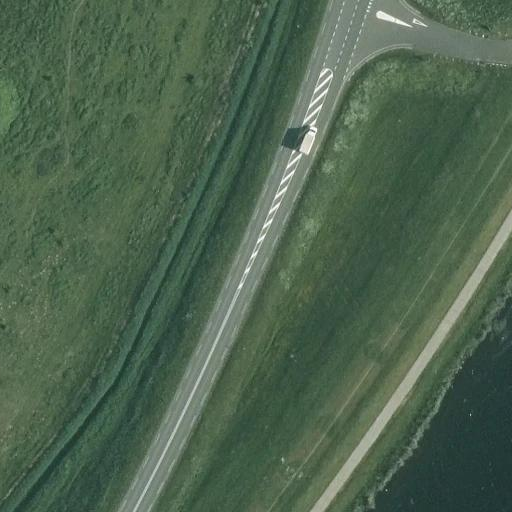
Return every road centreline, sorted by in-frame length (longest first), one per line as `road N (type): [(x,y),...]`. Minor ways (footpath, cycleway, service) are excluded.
road 1 (primary): [(133,511),(291,167),(348,8)]
road 2 (unclassified): [(348,8),(478,47),(511,47)]
